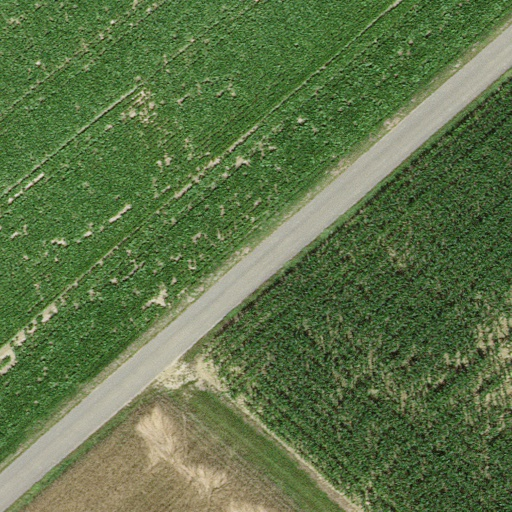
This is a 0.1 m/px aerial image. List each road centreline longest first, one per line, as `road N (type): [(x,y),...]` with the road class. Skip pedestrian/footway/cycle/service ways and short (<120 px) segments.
road 1 (unclassified): [(511,29),(0,465)]
road 2 (track): [(139,346),(333,511)]
